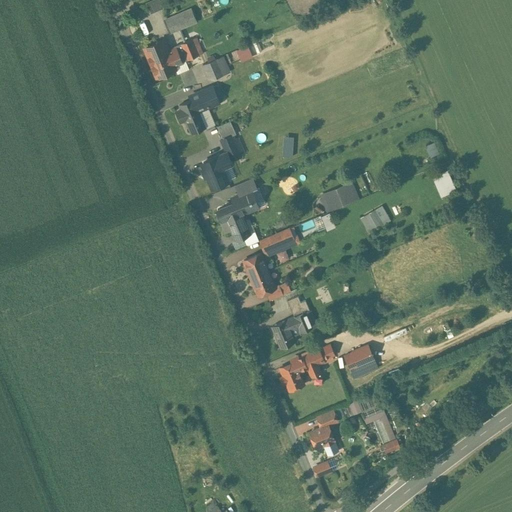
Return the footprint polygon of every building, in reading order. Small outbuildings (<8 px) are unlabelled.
[(150,0),(149,1),(153,11),(164,7),(161,0),(150,0)] [(185,11),(164,20),(170,32),(190,24),(185,11)] [(173,46),(174,49),(177,55),(180,63),(187,60),(187,59),(203,53),(196,37),(173,46)] [(145,49),(152,65),(177,55),(174,49),(168,51),(167,48),(166,45),(164,45),(162,45),(161,42),(157,40),(155,44),(145,49)] [(242,61),(254,56),(249,44),(238,49),(242,61)] [(237,49),(226,53),(230,63),(241,59),(237,49)] [(180,63),(177,55),(152,65),(157,77),(176,69),(174,65),(180,63)] [(217,58),(203,64),(209,80),(224,75),(217,58)] [(193,99),(179,105),(181,109),(185,119),(191,133),(205,127),(198,110),(197,106),(200,105),(202,109),(223,100),(216,85),(201,91),(203,97),(199,99),(198,98),(194,100),(194,99),(193,99)] [(201,91),(191,95),(193,99),(194,99),(194,100),(198,98),(199,99),(203,97),(201,91)] [(185,119),(181,109),(177,111),(176,112),(180,121),(185,119)] [(230,120),(217,126),(223,139),(221,140),(223,145),(238,138),(234,140),(232,135),(236,134),(230,120)] [(295,155),(295,135),(285,135),(285,155),(295,155)] [(238,138),(223,145),(226,153),(218,156),(222,167),(224,166),(225,167),(227,166),(231,164),(229,160),(244,153),(238,138)] [(427,145),(432,156),(440,152),(436,141),(427,145)] [(218,156),(203,162),(212,184),(227,178),(222,167),(218,156)] [(275,176),(262,182),(265,188),(278,183),(275,176)] [(252,178),(235,185),(239,194),(251,189),(255,188),(252,178)] [(360,199),(354,181),(321,192),(326,210),(360,199)] [(239,194),(235,196),(233,200),(234,202),(235,202),(239,212),(241,212),(248,210),(248,212),(258,207),(251,189),(239,194)] [(235,202),(234,202),(217,209),(222,220),(224,220),(228,230),(231,228),(235,240),(250,234),(241,212),(239,212),(235,202)] [(370,231),(392,219),(383,204),(361,216),(370,231)] [(329,228),(336,225),(331,212),(323,215),(329,228)] [(299,237),(327,230),(323,216),(296,223),(299,237)] [(282,231),(259,240),(264,251),(286,242),(282,231)] [(268,271),(260,253),(244,260),(251,278),(268,271)] [(268,271),(251,278),(258,294),(266,291),(275,288),(274,287),(268,271)] [(279,285),(274,287),(275,288),(266,291),(270,299),(297,288),(282,294),(279,285)] [(300,302),(298,295),(287,300),(294,316),(310,310),(305,300),(300,302)] [(294,316),(285,320),(290,330),(292,335),(316,325),(310,310),(294,316)] [(271,326),(275,336),(290,330),(285,320),(271,326)] [(450,322),(444,323),(448,337),(453,335),(450,322)] [(292,335),(290,330),(275,336),(280,348),(294,342),(292,335)] [(330,343),(318,349),(323,360),(335,355),(330,343)] [(368,345),(353,351),(359,365),(374,359),(368,345)] [(318,349),(292,360),(292,362),(294,361),(298,371),(308,367),(311,374),(320,371),(316,363),(323,360),(318,349)] [(346,349),(338,352),(343,365),(351,361),(346,349)] [(292,362),(279,368),(283,376),(280,377),(283,384),(286,383),(289,390),(304,384),(298,371),(294,361),(292,362)] [(396,440),(376,393),(350,403),(354,415),(361,412),(366,424),(373,421),(384,445),(388,444),(396,440)] [(350,403),(333,410),(337,421),(354,415),(350,403)] [(333,410),(317,417),(321,427),(328,424),(328,425),(337,421),(333,410)] [(321,427),(309,432),(316,447),(323,444),(324,446),(335,441),(328,425),(328,424),(321,427)] [(396,440),(388,444),(390,450),(399,446),(396,440)] [(335,441),(324,446),(328,455),(339,450),(335,441)] [(327,461),(314,467),(318,476),(331,471),(327,461)]
